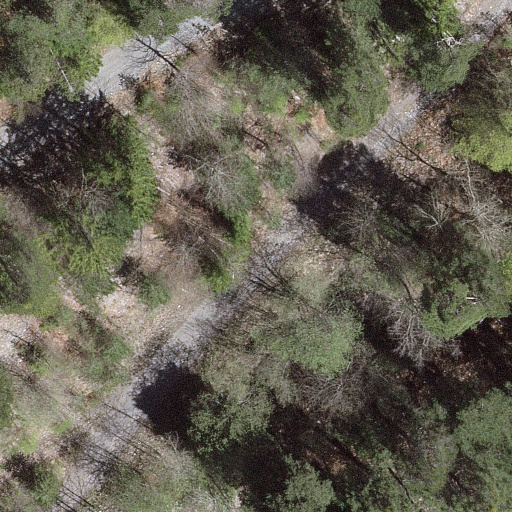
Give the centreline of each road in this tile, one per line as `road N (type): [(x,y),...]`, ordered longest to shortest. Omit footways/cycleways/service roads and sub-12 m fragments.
road 1 (track): [(507,0),(446,82),(180,345),(64,511)]
road 2 (track): [(0,154),(129,60),(233,0)]
